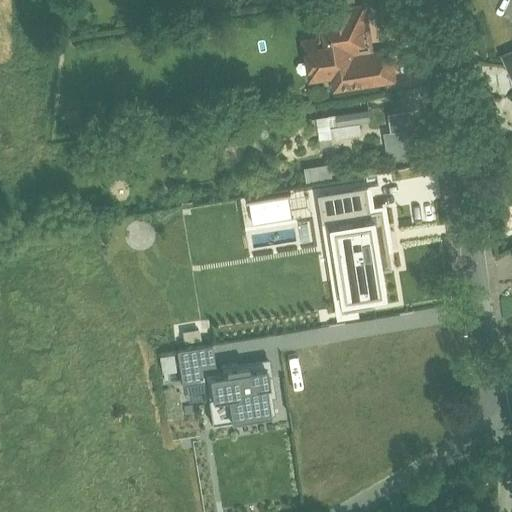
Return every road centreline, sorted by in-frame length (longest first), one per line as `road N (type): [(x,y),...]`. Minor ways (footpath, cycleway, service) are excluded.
road 1 (residential): [(442,0),(497,422)]
road 2 (unclassified): [(342,511),(497,422)]
